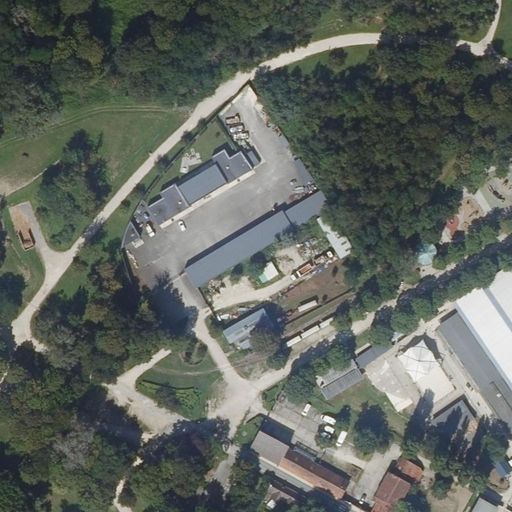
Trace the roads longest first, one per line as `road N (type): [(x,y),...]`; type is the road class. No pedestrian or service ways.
road 1 (unclassified): [(219,475),(204,495),(164,489),(145,466),(148,439),(171,416),(233,449)]
road 2 (track): [(46,288),(184,363),(234,408)]
road 3 (unclassified): [(233,449),(345,511)]
